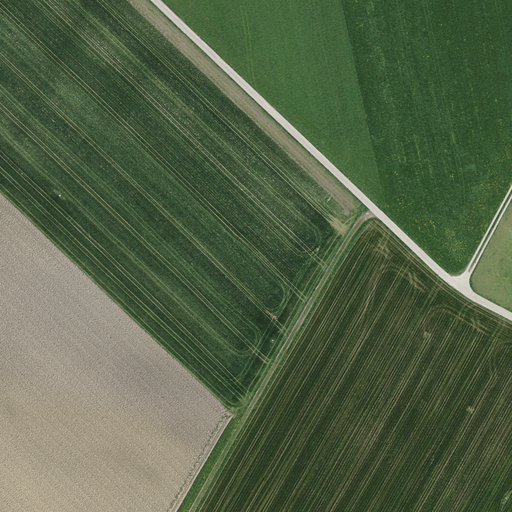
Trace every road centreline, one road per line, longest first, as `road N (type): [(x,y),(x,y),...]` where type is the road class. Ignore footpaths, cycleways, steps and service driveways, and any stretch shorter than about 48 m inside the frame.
road 1 (track): [(188,511),(368,210)]
road 2 (track): [(149,0),(368,210)]
road 3 (track): [(368,210),(457,289),(511,316)]
